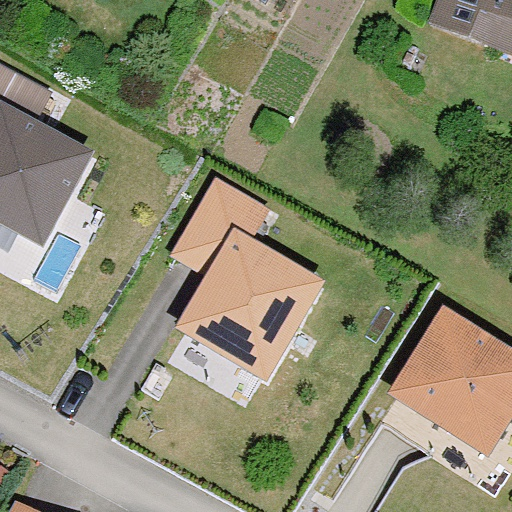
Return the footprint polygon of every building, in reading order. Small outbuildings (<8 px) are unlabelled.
[(511,0),(440,0),(433,18),(511,52),(511,0)] [(0,42),(0,147),(1,148),(0,149),(0,222),(64,261),(127,157),(45,108),(62,79),(0,42)] [(217,189),(187,240),(226,263),(186,333),(263,378),(314,292),(244,250),(264,216),(217,189)] [(511,412),(511,364),(444,322),(397,398),(485,455),(511,412)] [(28,511),(12,503),(6,511),(28,511)]
